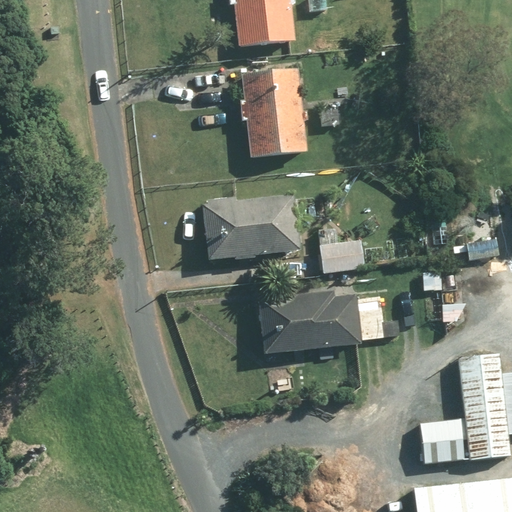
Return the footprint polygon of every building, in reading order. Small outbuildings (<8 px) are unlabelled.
[(293,43),(287,0),(230,0),(237,50),(293,43)] [(295,71),(240,77),(248,160),(303,155),(295,71)] [(292,196),(202,206),(207,262),(297,252),(292,196)] [(359,242),(319,248),(323,275),(363,269),(359,242)] [(255,305),(261,357),(359,346),(359,342),(399,338),(397,323),(381,325),(378,298),(355,300),(354,294),(255,305)] [(511,375),(501,377),(498,355),(456,360),(463,420),(418,426),(423,466),(466,461),(466,463),(508,458),(506,437),(511,436),(511,375)] [(511,511),(511,480),(409,492),(410,511),(511,511)]
